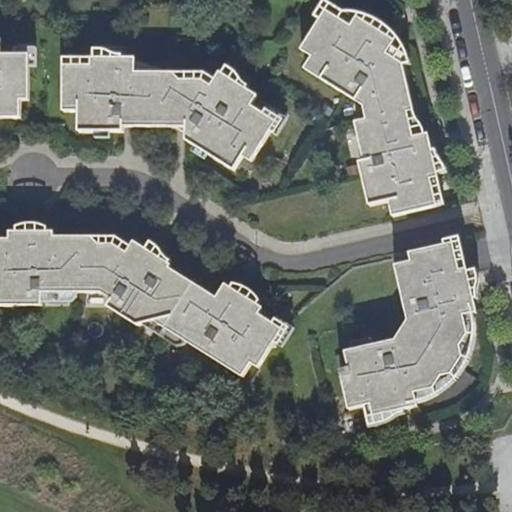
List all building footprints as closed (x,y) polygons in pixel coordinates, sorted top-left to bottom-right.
[(326,11),(301,50),(312,57),(305,69),(363,106),(367,119),(355,122),(364,161),(359,162),(369,206),(389,201),(392,217),(437,206),(431,179),(438,177),(431,148),(428,134),(413,137),(408,112),(414,111),(403,64),(387,54),(395,41),(388,36),(357,17),(351,27),(326,11)] [(0,117),(21,117),(21,100),(29,100),(29,54),(1,54),(1,48),(0,47),(0,117)] [(63,66),(63,111),(78,111),(78,132),(124,132),(124,127),(132,127),(179,127),(186,127),(186,140),(234,171),(243,157),(251,162),(276,122),(251,106),(257,96),(220,72),(211,86),(202,81),(181,80),(173,73),(135,72),(136,58),(91,58),(91,65),(63,66)] [(258,367),(282,329),(259,314),(263,308),(234,289),(225,284),(216,298),(169,268),(171,265),(151,252),(134,241),(127,253),(114,244),(99,244),(92,237),(54,237),(54,231),(35,231),(10,231),(10,239),(0,238),(0,304),(42,305),(42,292),(101,292),(112,299),(107,306),(137,325),(154,321),(242,376),(251,363),(258,367)] [(339,370),(348,410),(371,405),(373,416),(407,409),(418,407),(414,393),(434,389),(441,376),(451,374),(462,357),(460,347),(468,335),(463,315),(476,313),(471,290),(460,241),(393,257),(406,316),(415,314),(417,324),(403,347),(392,350),(390,341),(345,352),(349,368),(339,370)] [(395,340),(390,341),(392,350),(403,347),(417,324),(415,314),(406,316),(408,321),(395,340)]
